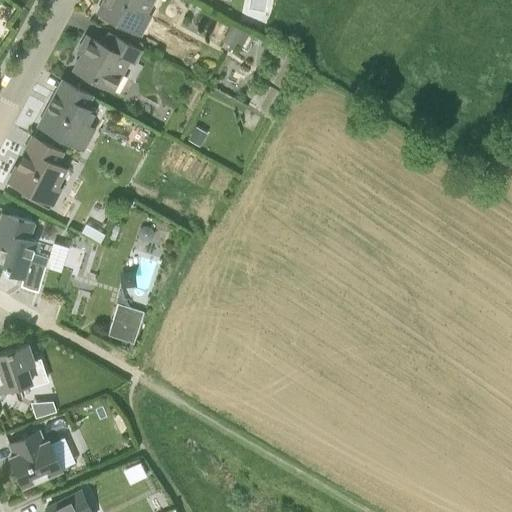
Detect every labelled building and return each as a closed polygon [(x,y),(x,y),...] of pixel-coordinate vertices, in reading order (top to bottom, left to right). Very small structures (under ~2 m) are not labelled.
[(103,0),(98,12),(129,28),(138,11),(144,14),(151,0),(103,0)] [(244,30),(243,30),(232,23),(222,40),(234,47),(236,42),(241,45),(248,33),(244,30)] [(73,69),(112,90),(129,59),(134,62),(141,48),(114,34),(107,46),(86,35),(77,51),(81,53),(73,69)] [(299,63),(286,55),(273,81),(286,88),(299,63)] [(85,106),(91,94),(62,79),(62,80),(65,82),(60,93),(56,91),(53,96),(52,99),(56,101),(51,110),(47,108),(38,125),(83,149),(93,128),(88,125),(95,111),(85,106)] [(271,85),(260,106),(265,109),(263,113),(271,118),(284,92),(271,85)] [(209,134),(197,128),(190,140),(202,146),(209,134)] [(55,162),(62,150),(32,135),(32,136),(36,138),(30,149),(26,147),(8,181),(51,204),(60,187),(56,185),(65,167),(55,162)] [(127,198),(125,204),(130,207),(133,201),(127,198)] [(72,271),(46,263),(48,255),(32,250),(35,240),(29,238),(34,222),(2,212),(0,217),(0,264),(5,266),(4,271),(22,277),(20,283),(38,289),(42,290),(40,295),(62,302),(72,271)] [(50,263),(81,271),(87,247),(56,239),(50,263)] [(111,321),(137,330),(138,327),(142,313),(117,304),(112,318),(111,321)] [(138,339),(134,338),(133,342),(120,338),(117,345),(132,352),(138,339)] [(0,390),(29,381),(30,385),(46,379),(40,359),(32,361),(26,343),(0,351),(0,390)] [(39,414),(59,410),(56,396),(36,401),(39,414)] [(11,469),(19,490),(58,478),(49,448),(44,449),(41,437),(10,446),(17,467),(11,469)] [(91,511),(80,490),(46,507),(48,511),(91,511)]
